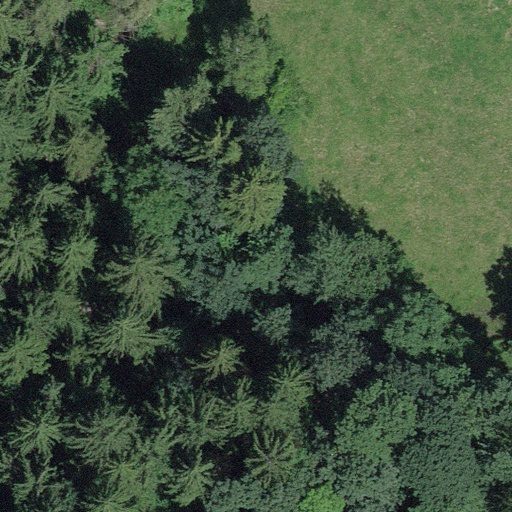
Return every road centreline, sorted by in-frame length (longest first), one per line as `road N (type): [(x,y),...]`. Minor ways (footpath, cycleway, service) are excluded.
road 1 (track): [(144,0),(430,341),(511,402)]
road 2 (track): [(0,317),(393,414),(511,424)]
